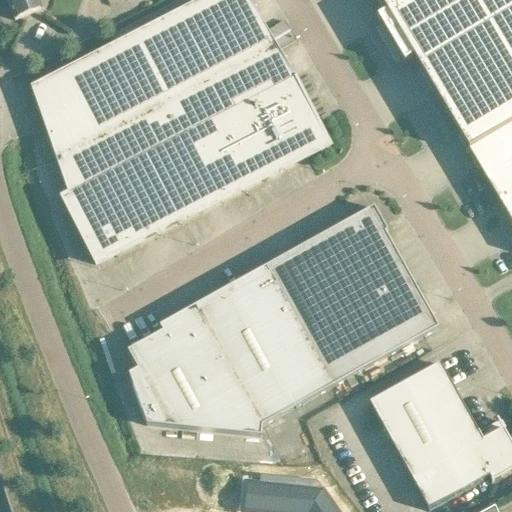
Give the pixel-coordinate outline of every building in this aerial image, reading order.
[(6,0),(14,20),(43,9),(39,0),(6,0)] [(297,82),(247,0),(204,0),(31,89),(68,196),(62,200),(95,265),(329,145),(296,82),(297,82)] [(511,0),(377,0),(387,17),(378,21),(404,66),(413,61),(511,227),(511,0)] [(147,427),(261,438),(262,428),(438,330),(385,235),(388,233),(374,209),(338,229),(341,234),(269,274),(266,269),(230,289),(233,295),(199,314),(196,308),(159,328),(163,334),(128,353),(138,371),(129,376),(147,427)] [(492,484),(511,473),(511,446),(498,421),(496,422),(498,424),(479,435),(440,365),(369,405),(428,511),(430,511),(490,479),(492,482),(491,483),(492,484)] [(249,483),(245,511),(337,511),(322,490),(260,483),(259,484),(249,483)]
